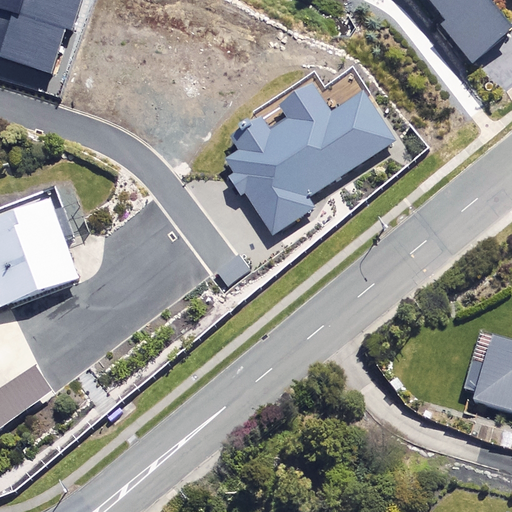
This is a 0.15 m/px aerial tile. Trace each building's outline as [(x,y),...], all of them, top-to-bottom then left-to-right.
[(0,0),(0,56),(54,72),(67,27),(74,29),(82,0),(0,0)] [(425,0),(442,21),(438,24),(468,63),(511,29),(511,26),(491,0),(425,0)] [(235,162),(225,169),(274,243),(314,217),(302,199),(391,140),(357,88),(331,106),(313,79),(280,101),(290,116),(275,126),(266,111),(236,131),(241,138),(226,148),(235,162)] [(0,306),(79,279),(48,194),(0,211),(0,306)] [(48,379),(2,313),(0,314),(0,432),(48,400),(38,385),(48,379)] [(511,352),(487,345),(481,364),(473,362),(464,391),(472,393),(470,400),(511,412),(511,352)]
